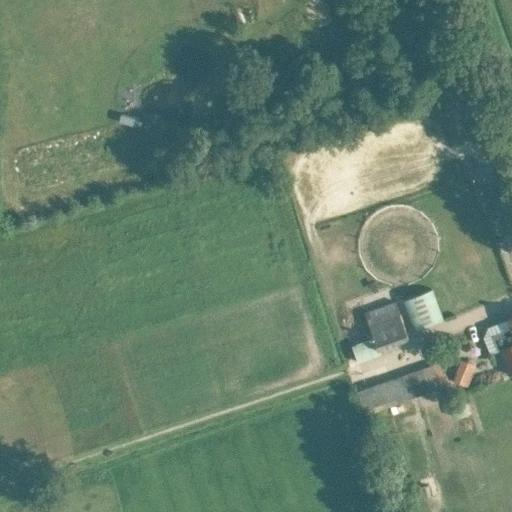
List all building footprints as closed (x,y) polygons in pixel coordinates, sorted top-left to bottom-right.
[(476,172),(492,169),(489,155),(473,158),(476,172)] [(414,330),(444,318),(432,288),(403,299),(414,330)] [(374,337),(352,344),(358,361),(380,353),(378,349),(409,337),(396,301),(365,312),(374,337)] [(490,352),(500,348),(511,374),(511,373),(511,316),(508,319),(488,327),(484,337),(490,352)] [(443,387),(435,363),(357,389),(365,413),(443,387)] [(458,370),(454,380),(467,385),(471,375),(458,370)]
